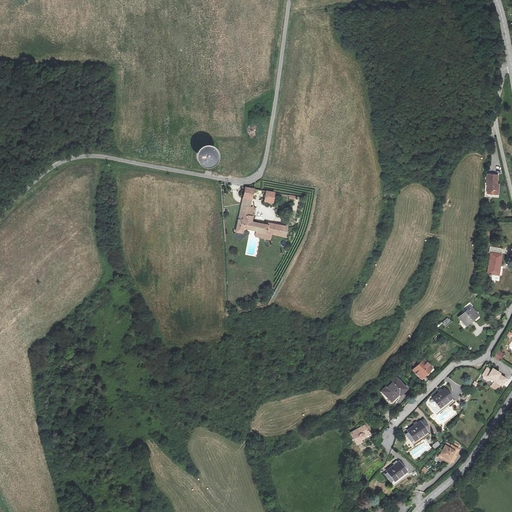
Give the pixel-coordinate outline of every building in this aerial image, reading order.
[(199,162),(201,165),(204,167),(207,168),(211,167),(214,166),(217,164),(219,161),(220,157),(219,153),(217,149),(213,147),(209,146),(205,146),(202,148),(199,151),(198,154),(198,158),(199,162)] [(491,174),(487,174),(486,184),(488,184),(488,193),(497,193),(498,185),(496,185),(497,174),(491,174)] [(257,232),(272,236),(286,239),(288,229),(270,225),(269,226),(253,222),(256,209),(251,207),(255,189),(246,187),(236,231),(244,233),(245,229),(257,232)] [(280,199),(281,195),(267,191),(265,202),(273,204),(275,198),(280,199)] [(272,236),(257,232),(256,238),(271,241),(272,236)] [(502,247),(489,245),(487,251),(490,252),(487,272),(500,274),(503,253),(501,253),(502,247)] [(478,315),(472,307),(460,317),(466,325),(478,315)] [(448,318),(442,322),(445,326),(451,322),(448,318)] [(494,358),(499,361),(503,355),(499,351),(494,358)] [(434,369),(425,360),(413,371),(422,380),(434,369)] [(490,372),(487,370),(483,377),(484,380),(487,382),(491,381),(491,380),(502,386),(506,379),(499,375),(500,374),(492,369),(491,372),(490,372)] [(407,389),(397,379),(383,393),(391,401),(398,395),(400,396),(407,389)] [(431,399),(441,411),(454,399),(444,388),(431,399)] [(472,400),(467,397),(463,403),(468,406),(472,400)] [(428,426),(424,419),(407,431),(408,433),(406,435),(414,445),(430,434),(426,428),(428,426)] [(370,434),(366,425),(350,433),(357,445),(374,436),(373,433),(370,434)] [(471,442),(477,434),(473,431),(468,440),(471,442)] [(459,449),(452,445),(450,449),(446,446),(440,455),(447,459),(446,462),(450,464),(452,462),(453,463),(457,457),(455,456),(459,449)] [(408,473),(400,462),(387,471),(396,482),(408,473)]
